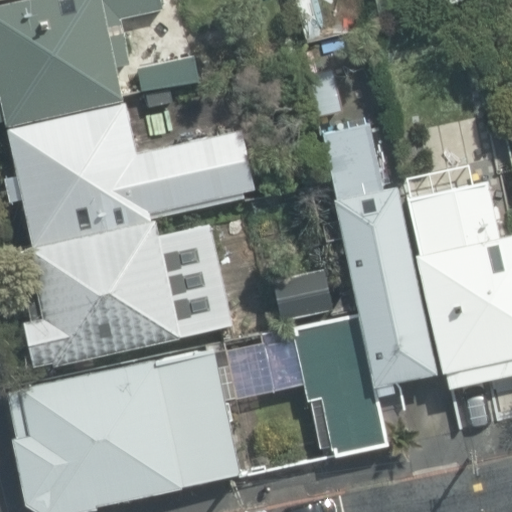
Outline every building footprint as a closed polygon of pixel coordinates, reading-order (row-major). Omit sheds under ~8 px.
[(0,119),(7,118),(9,124),(126,99),(118,64),(133,61),(124,18),(165,9),(163,0),(18,0),(0,4),(0,119)] [(140,63),(145,90),(203,78),(198,51),(140,63)] [(209,107),(248,98),(242,73),(204,83),(209,107)] [(136,152),(126,102),(7,128),(17,174),(4,177),(9,201),(22,198),(33,245),(151,219),(151,217),(244,197),(243,191),(254,188),(241,129),(136,152)] [(382,189),(367,122),(324,132),(338,198),(335,199),(375,385),(437,372),(397,186),(382,189)] [(511,232),(499,235),(487,181),(410,197),(421,252),(415,253),(440,371),(445,370),(448,387),(511,373),(511,232)] [(26,319),(36,363),(56,358),(57,358),(58,362),(232,324),(211,225),(161,235),(158,219),(18,249),(33,318),(26,319)] [(281,318),(333,308),(325,267),(273,277),(281,318)] [(293,336),(291,337),(300,379),(317,456),(387,441),(360,315),(291,330),(293,336)] [(225,346),(225,349),(156,363),(155,358),(22,384),(23,389),(11,391),(20,436),(17,436),(29,500),(46,511),(70,511),(101,506),(100,503),(188,486),(188,483),(242,472),(227,399),(236,397),(236,398),(275,390),(274,384),(300,379),(291,337),(265,342),(264,337),(225,346)]
